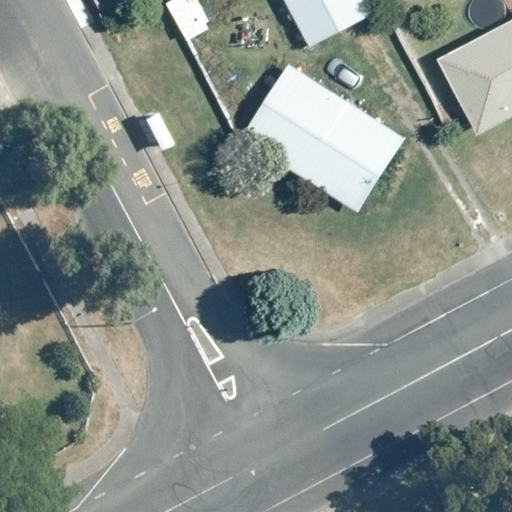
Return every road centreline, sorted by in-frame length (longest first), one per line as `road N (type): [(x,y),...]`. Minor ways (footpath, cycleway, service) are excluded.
road 1 (residential): [(258,462),(9,0)]
road 2 (tertiary): [(511,329),(258,462)]
